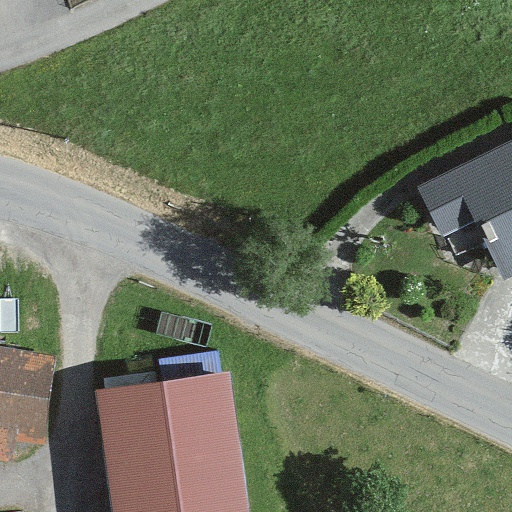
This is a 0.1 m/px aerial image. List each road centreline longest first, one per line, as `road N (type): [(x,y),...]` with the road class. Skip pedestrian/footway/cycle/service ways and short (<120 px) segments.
road 1 (tertiary): [(511,410),(93,214),(0,190)]
road 2 (unknown): [(0,61),(132,0)]
